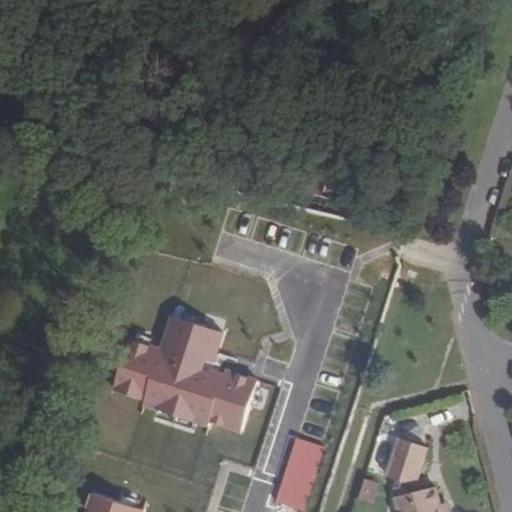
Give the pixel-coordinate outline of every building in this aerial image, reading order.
[(272,404),(158,367),(144,407),(258,444),(272,404)] [(398,484),(413,490),(415,490),(426,452),(398,443),(386,480),(398,484)] [(368,477),(362,498),(377,502),(383,481),(368,477)] [(398,504),(407,502),(406,497),(411,496),(410,491),(413,490),(398,484),(395,492),(398,504)] [(439,511),(439,508),(436,495),(407,502),(398,504),(395,505),(396,511),(439,511)]
